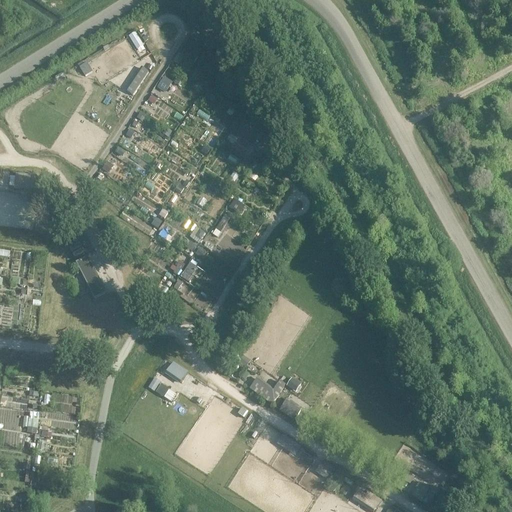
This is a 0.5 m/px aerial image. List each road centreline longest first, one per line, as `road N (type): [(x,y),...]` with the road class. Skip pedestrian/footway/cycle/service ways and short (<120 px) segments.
road 1 (unclassified): [(511,331),(318,0)]
road 2 (unclassified): [(113,368),(138,330),(133,319),(53,169),(15,160)]
road 3 (unclassified): [(131,0),(0,82)]
road 4 (unclassified): [(90,504),(113,368)]
